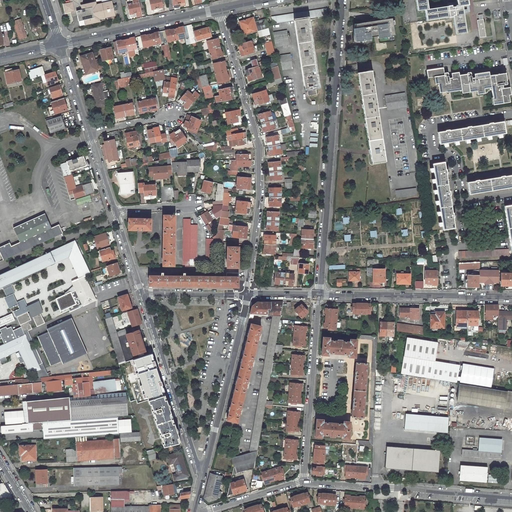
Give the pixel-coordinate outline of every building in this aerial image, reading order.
[(84,20),(85,25),(100,22),(100,19),(115,16),(114,11),(118,10),(117,5),(113,5),(112,0),(113,0),(104,0),(105,2),(97,4),(97,6),(87,8),(86,3),(83,4),(82,0),(73,0),(73,1),(71,2),(63,4),(65,13),(71,12),(76,11),(77,16),(83,15),(84,20)] [(132,17),(136,16),(132,0),(126,0),(128,4),(127,4),(130,17),(132,17)] [(138,0),(132,0),(136,16),(140,15),(142,15),(138,0)] [(154,12),(158,12),(155,0),(143,0),(144,1),(147,0),(149,0),(152,13),(154,12)] [(155,0),(158,12),(162,11),(162,10),(164,10),(161,0),(155,0)] [(456,0),(457,0),(458,5),(455,5),(456,6),(448,8),(448,6),(428,9),(426,0),(415,0),(418,11),(422,10),(426,9),(426,16),(427,20),(450,17),(449,16),(453,15),(454,21),(456,34),(467,32),(464,14),(462,6),(468,5),(467,0),(456,0)] [(325,8),(271,17),(272,23),(294,20),(308,18),(317,17),(326,15),(326,10),(325,8)] [(241,27),(244,35),(257,31),(258,31),(268,28),(267,24),(266,19),(254,22),(253,18),(240,22),(241,27)] [(308,18),(294,20),(303,77),(304,88),(307,88),(308,92),(308,96),(317,94),(315,87),(318,86),(317,81),(318,80),(317,77),(317,76),(316,73),(313,54),(314,54),(313,51),(313,50),(312,47),(310,32),(310,28),(310,27),(309,27),(309,24),(308,18)] [(27,37),(21,19),(13,22),(14,26),(17,25),(22,38),(27,37)] [(477,20),(480,37),(486,36),(483,19),(477,20)] [(191,25),(186,26),(189,38),(190,44),(195,42),(191,25)] [(179,28),(174,29),(177,40),(180,39),(180,41),(183,40),(182,38),(186,38),(183,26),(179,27),(179,28)] [(210,38),(207,28),(194,32),(197,41),(210,38)] [(265,36),(266,42),(272,40),(268,28),(258,31),(260,37),(263,36),(265,36)] [(168,42),(177,40),(174,29),(169,30),(169,29),(165,30),(168,42)] [(287,31),(274,33),(276,47),(289,44),(287,31)] [(154,33),(155,33),(150,34),(152,45),(161,43),(159,32),(154,33)] [(152,45),(150,34),(145,35),(141,36),(143,47),(152,45)] [(128,51),(129,57),(135,55),(134,49),(137,49),(134,37),(130,38),(130,39),(125,40),(128,51)] [(207,41),(209,50),(220,47),(219,43),(219,42),(218,38),(207,41)] [(120,40),(113,42),(116,56),(119,55),(119,53),(128,51),(125,40),(121,41),(120,40)] [(240,50),(253,46),(251,41),(238,45),(239,46),(238,47),(240,50)] [(266,48),(268,55),(275,53),(272,41),(269,42),(270,47),(266,48)] [(253,46),(240,50),(241,54),(242,56),(255,52),(253,46)] [(100,48),(100,49),(100,50),(102,61),(113,58),(111,47),(105,49),(104,48),(103,47),(100,48)] [(209,50),(212,59),(223,56),(222,52),(221,52),(220,47),(209,50)] [(81,56),(87,74),(98,70),(93,57),(94,56),(93,53),(92,54),(92,53),(81,56)] [(290,54),(280,56),(282,70),(292,68),(290,54)] [(156,61),(143,64),(145,73),(153,72),(158,71),(156,61)] [(225,61),(213,64),(215,73),(226,70),(225,65),(225,61)] [(246,72),(247,75),(260,71),(259,66),(257,62),(251,63),(253,68),(246,70),(246,71),(246,72)] [(43,67),(28,71),(31,79),(41,76),(45,74),(43,67)] [(507,84),(507,83),(505,73),(489,75),(488,71),(474,74),(474,77),(471,78),(470,73),(470,72),(467,72),(466,73),(466,74),(459,75),(459,72),(451,73),(452,78),(449,78),(448,73),(447,72),(444,73),(443,68),(427,70),(428,78),(434,77),(435,84),(438,83),(440,93),(447,91),(447,92),(462,90),(462,93),(477,91),(477,94),(484,93),(484,88),(491,87),(492,97),(493,104),(510,102),(509,95),(511,94),(510,87),(502,88),(502,85),(506,84),(507,84)] [(5,73),(8,84),(21,80),(19,70),(11,71),(5,73)] [(164,79),(163,70),(158,71),(153,72),(153,75),(155,81),(164,79)] [(226,70),(215,73),(217,82),(218,81),(228,79),(229,79),(228,75),(227,75),(226,70)] [(372,163),(386,161),(378,112),(372,70),(358,72),(360,85),(359,85),(360,90),(361,90),(363,104),(362,104),(363,109),(364,108),(366,123),(365,123),(366,128),(366,127),(370,149),(369,150),(369,154),(370,154),(372,163)] [(58,80),(55,71),(45,74),(41,76),(44,83),(47,82),(48,85),(53,83),(52,82),(54,81),(58,80)] [(248,79),(249,81),(262,77),(260,71),(247,75),(248,79)] [(205,75),(199,76),(201,84),(202,87),(208,86),(205,75)] [(119,85),(119,87),(131,85),(130,82),(129,77),(121,78),(118,79),(118,81),(119,85)] [(164,96),(168,96),(171,78),(166,77),(166,82),(164,82),(162,95),(164,95),(164,96)] [(171,77),(171,78),(168,96),(172,97),(174,97),(176,78),(171,77)] [(143,82),(137,83),(140,98),(146,97),(143,82)] [(101,83),(92,85),(97,108),(105,106),(104,99),(109,98),(108,90),(102,91),(101,83)] [(62,93),(59,84),(49,88),(52,98),(57,97),(57,95),(59,95),(62,93)] [(208,86),(202,87),(203,88),(205,98),(213,97),(210,85),(208,86)] [(219,90),(220,95),(233,92),(233,88),(232,89),(232,87),(219,90)] [(253,95),(253,96),(254,99),(267,95),(266,90),(253,94),(253,95)] [(183,105),(192,94),(187,91),(179,101),(180,102),(183,105)] [(234,97),(233,92),(220,95),(215,96),(216,102),(234,98),(234,97)] [(405,93),(385,96),(387,110),(407,107),(405,93)] [(187,108),(196,98),(192,94),(183,105),(186,108),(186,107),(187,108)] [(267,95),(254,99),(255,103),(256,103),(256,105),(269,101),(267,95)] [(65,104),(64,98),(51,102),(53,106),(48,107),(51,115),(67,110),(65,104)] [(155,98),(146,100),(148,111),(153,110),(158,110),(155,98)] [(144,112),(148,111),(146,100),(137,102),(140,113),(144,112)] [(132,103),(123,105),(125,116),(130,115),(134,114),(132,103)] [(288,103),(281,105),(285,116),(287,116),(291,114),(288,103)] [(120,117),(125,116),(123,105),(114,107),(116,118),(121,117),(120,117)] [(239,110),(225,112),(227,118),(240,115),(239,110)] [(260,118),(262,123),(272,120),(276,119),(275,113),(271,112),(270,112),(270,111),(259,114),(260,118)] [(188,117),(186,120),(199,126),(201,120),(199,120),(200,118),(197,116),(196,118),(193,117),(193,116),(190,114),(190,116),(189,115),(188,117)] [(240,115),(227,118),(228,124),(233,123),(241,121),(240,115)] [(61,116),(46,121),(50,133),(69,127),(69,125),(64,127),(61,116)] [(197,131),(199,126),(186,120),(184,126),(188,128),(188,130),(191,131),(192,129),(197,131)] [(272,120),(262,123),(263,128),(264,132),(275,129),(272,120)] [(438,132),(440,144),(449,142),(503,133),(505,133),(504,127),(504,121),(493,123),(493,122),(489,123),(489,124),(471,126),(467,126),(467,127),(449,130),(449,129),(445,130),(445,131),(438,132)] [(157,127),(153,128),(156,142),(161,140),(158,127),(157,128),(157,127)] [(150,143),(156,142),(153,128),(149,129),(147,130),(150,143)] [(226,130),(228,141),(229,140),(232,140),(246,138),(246,134),(245,134),(245,132),(238,133),(237,128),(226,130)] [(178,130),(174,132),(182,144),(187,140),(180,129),(178,130)] [(135,132),(131,133),(134,146),(139,145),(137,132),(135,132)] [(170,135),(177,147),(182,144),(174,132),(170,135)] [(125,134),(128,147),(134,146),(131,133),(127,134),(125,134)] [(267,141),(268,146),(279,144),(278,135),(266,137),(267,141)] [(114,139),(104,141),(105,144),(106,147),(103,148),(104,152),(116,149),(114,139)] [(185,147),(190,154),(207,150),(203,147),(196,140),(185,147)] [(279,144),(268,146),(269,150),(270,155),(283,153),(282,149),(280,150),(280,145),(279,144)] [(176,148),(169,150),(169,152),(171,158),(175,157),(177,156),(176,148)] [(118,159),(116,149),(104,152),(105,156),(107,156),(108,158),(109,162),(118,159)] [(83,157),(60,164),(64,177),(71,175),(70,171),(85,165),(87,165),(85,159),(84,160),(83,157)] [(171,158),(172,172),(178,172),(178,173),(187,173),(187,162),(175,162),(175,157),(171,158)] [(127,167),(138,165),(136,158),(130,160),(129,159),(125,160),(127,167)] [(199,160),(187,161),(187,171),(199,171),(199,167),(199,160)] [(230,166),(230,170),(237,171),(237,166),(250,166),(250,164),(251,164),(251,160),(237,160),(232,160),(231,166),(230,166)] [(269,167),(270,172),(281,170),(280,161),(268,162),(269,167)] [(446,169),(445,162),(433,164),(443,229),(455,228),(453,217),(454,217),(453,213),(450,195),(450,191),(449,191),(446,173),(447,173),(446,169)] [(281,170),(270,172),(270,176),(270,181),(282,180),(281,170)] [(128,173),(119,174),(121,182),(121,187),(121,190),(121,193),(133,192),(132,174),(129,174),(128,173)] [(64,177),(69,194),(74,193),(75,199),(94,193),(91,183),(75,187),(72,175),(71,175),(64,177)] [(475,181),(468,182),(469,194),(511,187),(511,175),(504,176),(504,175),(500,176),(500,177),(479,180),(475,180),(475,181)] [(172,176),(162,177),(163,185),(173,184),(172,176)] [(210,194),(213,182),(204,180),(202,191),(204,191),(204,193),(210,194)] [(144,183),(138,184),(138,192),(144,191),(144,199),(146,199),(150,199),(149,185),(144,185),(144,183)] [(270,197),(281,197),(281,188),(269,188),(269,192),(270,192),(270,197)] [(397,198),(417,196),(417,191),(416,188),(396,191),(396,195),(397,198)] [(223,202),(222,205),(228,205),(228,201),(231,201),(231,197),(228,197),(229,193),(223,192),(223,201),(223,202)] [(269,206),(281,206),(281,197),(270,197),(270,202),(269,202),(269,206)] [(200,216),(204,224),(218,216),(220,217),(221,211),(218,210),(217,209),(214,211),(213,209),(208,212),(207,211),(205,213),(204,211),(201,213),(202,215),(200,216)] [(267,216),(268,216),(267,221),(278,221),(279,212),(267,211),(267,216)] [(63,233),(59,224),(51,228),(45,213),(13,228),(20,242),(11,246),(9,243),(0,246),(0,252),(3,260),(63,233)] [(164,215),(163,265),(174,265),(175,215),(164,215)] [(220,217),(217,229),(222,230),(223,225),(227,225),(228,218),(220,217)] [(128,230),(151,230),(151,219),(129,218),(128,230)] [(184,219),(183,267),(190,267),(190,259),(197,259),(197,225),(190,225),(191,219),(184,219)] [(278,221),(267,221),(267,226),(266,226),(266,230),(278,230),(278,221)] [(222,230),(217,229),(215,241),(217,242),(222,242),(224,230),(222,230)] [(302,238),(313,239),(313,234),(314,230),(302,229),(302,238)] [(106,237),(105,233),(94,237),(97,248),(109,244),(108,240),(109,240),(108,236),(106,237)] [(264,244),(275,245),(276,235),(264,235),(264,239),(265,239),(264,244)] [(313,244),(312,244),(313,239),(302,238),(301,248),(313,248),(313,244)] [(0,274),(0,287),(69,256),(79,278),(72,281),(83,306),(96,300),(89,286),(85,276),(90,274),(75,241),(0,274)] [(263,253),(275,254),(275,245),(264,244),(264,249),(263,253)] [(227,257),(227,267),(238,267),(238,259),(239,259),(239,255),(239,247),(227,246),(227,255),(226,255),(226,257),(227,257)] [(428,247),(429,260),(436,259),(434,246),(428,247)] [(111,251),(109,247),(99,250),(103,261),(115,257),(113,252),(111,253),(111,251)] [(509,256),(509,249),(459,251),(459,258),(509,256)] [(117,262),(107,265),(110,276),(120,273),(117,262)] [(298,273),(308,274),(309,264),(298,263),(298,264),(298,273)] [(359,272),(359,268),(349,269),(349,271),(349,281),(359,281),(360,272),(359,272)] [(374,268),(367,268),(367,275),(373,275),(373,284),(380,284),(380,282),(384,282),(385,269),(374,269),(374,268)] [(489,270),(479,270),(479,273),(479,275),(479,282),(485,282),(485,283),(489,283),(489,270)] [(499,282),(499,270),(489,270),(489,283),(490,283),(493,284),(493,282),(499,282)] [(430,285),(438,285),(438,271),(433,271),(430,271),(425,271),(425,283),(430,283),(430,285)] [(161,275),(161,272),(149,272),(149,285),(161,286),(161,275)] [(284,284),(285,273),(276,272),(275,284),(279,284),(279,283),(284,284)] [(397,274),(397,284),(410,284),(410,274),(403,274),(403,272),(401,272),(401,274),(397,274)] [(162,275),(161,275),(161,286),(164,286),(183,286),(186,286),(201,286),(204,286),(223,286),(223,287),(226,287),(226,286),(238,287),(238,273),(226,273),(226,276),(225,276),(225,275),(223,275),(223,276),(203,276),(203,275),(201,275),(201,276),(186,276),(186,275),(184,275),(184,276),(164,276),(164,275),(162,275)] [(289,285),(293,286),(294,274),(285,273),(284,284),(289,284),(289,285)] [(511,273),(501,273),(501,285),(511,285),(511,273)] [(475,287),(479,287),(479,282),(479,275),(468,275),(467,279),(465,279),(465,283),(467,283),(467,286),(475,287)] [(131,307),(127,294),(118,297),(122,310),(131,307)] [(273,316),(281,316),(283,302),(257,302),(252,306),(250,314),(253,314),(273,316)] [(42,312),(38,303),(28,308),(37,327),(45,323),(40,313),(42,312)] [(370,304),(367,304),(367,303),(356,303),(356,304),(353,304),(353,307),(353,310),(353,313),(356,313),(356,314),(358,314),(367,314),(367,313),(370,313),(370,310),(370,307),(370,304)] [(294,310),(301,318),(305,314),(308,311),(305,309),(304,307),(301,304),(299,307),(298,306),(294,310)] [(498,311),(498,305),(486,305),(486,310),(487,310),(487,315),(487,317),(486,317),(486,319),(492,319),(492,315),(498,315),(498,311)] [(336,329),(337,309),(335,309),(330,309),(326,308),(325,313),(326,313),(325,323),(324,323),(324,328),(328,328),(333,328),(336,329)] [(410,319),(419,319),(419,308),(400,308),(400,317),(410,317),(410,319)] [(132,327),(142,324),(137,309),(127,312),(132,327)] [(431,312),(430,327),(444,328),(444,312),(439,312),(439,310),(436,310),(436,312),(431,312)] [(467,326),(468,311),(456,310),(456,326),(467,326)] [(478,311),(468,311),(467,326),(467,328),(467,330),(478,330),(478,320),(478,311)] [(511,311),(498,311),(498,315),(498,329),(499,329),(505,329),(506,329),(506,322),(506,319),(511,319),(511,311)] [(28,331),(32,329),(29,321),(31,320),(27,312),(16,317),(21,327),(23,331),(27,329),(28,331)] [(13,313),(0,318),(0,327),(16,321),(13,313)] [(281,316),(273,316),(250,450),(251,453),(231,458),(234,467),(255,461),(257,451),(258,451),(265,408),(265,405),(266,401),(274,352),(276,345),(281,316)] [(116,332),(112,317),(105,319),(110,334),(116,332)] [(49,332),(38,336),(51,365),(62,361),(63,364),(87,353),(71,318),(47,329),(49,332)] [(229,411),(227,420),(237,422),(240,413),(241,413),(242,410),(240,409),(246,387),(247,387),(248,383),(247,383),(251,365),(253,365),(253,361),(252,361),(258,339),(259,339),(260,335),(259,335),(261,326),(251,323),(249,332),(248,332),(247,336),(248,336),(242,358),(241,358),(240,362),(241,362),(237,380),(236,380),(235,384),(236,384),(230,407),(229,406),(228,410),(229,411)] [(423,335),(423,327),(397,323),(397,331),(423,335)] [(295,325),(293,345),(296,345),(301,345),(305,346),(305,341),(304,341),(305,331),(306,331),(307,326),(302,326),(297,326),(295,325)] [(0,358),(1,358),(3,362),(7,360),(5,356),(19,350),(20,352),(22,356),(18,357),(19,362),(23,360),(24,362),(30,374),(41,369),(40,367),(39,365),(43,363),(35,347),(31,349),(30,345),(28,341),(32,339),(28,331),(27,329),(23,331),(21,327),(13,330),(11,326),(7,328),(6,326),(0,329),(1,333),(0,333),(0,358)] [(139,330),(126,334),(130,345),(142,341),(142,339),(139,330)] [(116,332),(110,334),(114,350),(121,347),(116,332)] [(376,363),(377,336),(360,335),(360,339),(373,340),(372,371),(376,372),(376,369),(376,363)] [(356,357),(357,339),(350,339),(350,341),(342,341),(342,340),(338,339),(338,341),(329,340),(330,337),(323,337),(322,354),(328,355),(328,352),(349,354),(349,356),(356,357)] [(457,382),(460,365),(435,361),(438,342),(407,337),(401,374),(457,382)] [(146,351),(142,341),(130,345),(133,355),(146,351)] [(125,362),(121,347),(114,350),(119,364),(125,362)] [(292,354),(291,374),(293,374),(298,374),(303,375),(303,370),(302,370),(303,360),(304,360),(304,355),(300,355),(295,355),(292,354)] [(136,359),(140,372),(151,369),(148,356),(136,359)] [(353,407),(352,416),(363,417),(367,363),(356,362),(355,371),(354,381),(355,381),(353,398),(352,407),(353,407)] [(0,381),(0,395),(36,392),(36,393),(66,390),(65,385),(73,384),(74,397),(94,395),(94,394),(117,390),(121,390),(120,380),(115,381),(115,379),(104,381),(103,375),(118,374),(121,373),(121,371),(120,369),(0,381)] [(157,379),(143,383),(147,397),(161,393),(157,379)] [(290,383),(289,402),(291,402),(296,403),(300,403),(301,398),(300,398),(301,388),(302,388),(302,384),(298,383),(293,383),(290,383)] [(459,384),(457,398),(505,405),(507,391),(459,384)] [(165,400),(163,395),(158,397),(148,400),(150,404),(151,404),(153,409),(152,410),(153,413),(154,413),(156,419),(155,419),(157,428),(159,427),(161,433),(159,434),(161,437),(162,437),(164,441),(162,442),(164,446),(179,442),(176,434),(178,434),(174,423),(172,423),(168,411),(170,410),(166,399),(165,400)] [(69,401),(69,397),(26,401),(28,423),(42,422),(118,416),(128,415),(126,396),(69,401)] [(356,444),(373,446),(374,410),(371,409),(369,441),(363,441),(360,441),(356,440),(356,444)] [(288,411),(286,430),(289,430),(294,431),(298,431),(299,426),(298,426),(298,416),(299,416),(300,412),(295,411),(290,411),(288,411)] [(448,433),(448,417),(405,415),(404,431),(448,433)] [(119,433),(118,416),(42,422),(42,424),(42,425),(43,426),(43,427),(42,429),(42,430),(43,431),(43,439),(75,437),(86,436),(119,433)] [(343,438),(349,439),(350,421),(344,421),(344,423),(323,422),(323,419),(317,419),(315,436),(322,437),(322,434),(330,435),(330,436),(334,436),(334,435),(343,436),(343,438)] [(33,430),(42,429),(43,427),(43,426),(42,425),(42,424),(42,422),(28,423),(22,423),(22,424),(1,425),(2,433),(33,431),(33,430)] [(140,440),(139,432),(121,434),(121,441),(140,440)] [(76,449),(66,449),(67,462),(77,461),(77,460),(120,458),(119,454),(114,454),(113,439),(97,440),(96,437),(93,438),(93,440),(86,441),(76,442),(75,442),(76,449)] [(473,450),(462,449),(462,455),(501,458),(502,439),(480,438),(479,450),(477,450),(477,449),(473,448),(473,450)] [(286,439),(284,458),(287,458),(292,459),(296,459),(296,454),(295,454),(296,444),(297,445),(298,440),(293,439),(288,439),(286,439)] [(22,455),(22,460),(36,459),(35,445),(20,446),(20,455),(22,455)] [(315,445),(315,449),(314,448),(313,459),(314,459),(314,462),(317,463),(320,463),(323,463),(323,460),(324,460),(325,449),(324,449),(325,446),(321,445),(318,445),(315,445)] [(438,472),(440,450),(387,446),(385,468),(438,472)] [(154,449),(146,451),(149,460),(157,458),(154,449)] [(177,474),(173,475),(175,480),(188,476),(181,454),(178,455),(177,453),(167,456),(170,464),(174,463),(177,474)] [(234,467),(232,474),(237,474),(237,473),(254,468),(255,461),(234,467)] [(366,467),(346,465),(346,468),(346,473),(345,477),(350,478),(350,477),(360,478),(360,479),(365,479),(365,475),(366,470),(366,467)] [(487,467),(460,465),(459,480),(486,482),(487,467)] [(324,467),(313,466),(312,473),(316,473),(316,475),(321,475),(321,474),(324,474),(324,467)] [(122,467),(118,467),(74,468),(74,485),(119,484),(118,476),(123,476),(123,472),(122,472),(122,467)] [(280,467),(262,472),(262,475),(264,480),(265,484),(270,482),(269,482),(279,479),(284,478),(282,474),(281,469),(280,467)] [(47,469),(36,470),(37,487),(43,487),(43,485),(46,485),(46,483),(47,483),(47,478),(48,478),(48,476),(47,476),(47,469)] [(204,497),(209,501),(220,498),(222,491),(218,491),(220,484),(222,485),(223,481),(221,481),(222,476),(210,474),(204,497)] [(232,481),(230,482),(227,496),(246,490),(243,479),(232,482),(232,481)] [(174,493),(172,484),(157,486),(158,490),(162,489),(163,489),(164,495),(174,494),(174,493)] [(111,511),(160,511),(160,505),(149,505),(149,506),(124,506),(124,501),(129,501),(129,491),(111,491),(111,511)] [(293,507),(297,505),(297,506),(307,503),(306,502),(310,501),(309,498),(308,495),(307,492),(304,493),(303,493),(294,496),(290,498),(291,501),(292,503),(293,507)] [(318,503),(321,503),(332,504),(335,504),(335,500),(336,498),(336,495),(332,494),(322,493),(322,494),(318,493),(318,496),(318,499),(318,503)] [(344,507),(364,508),(364,506),(364,501),(365,496),(360,496),(360,497),(350,496),(350,495),(345,495),(345,499),(345,504),(344,507)] [(103,511),(102,497),(91,497),(92,511),(103,511)]
